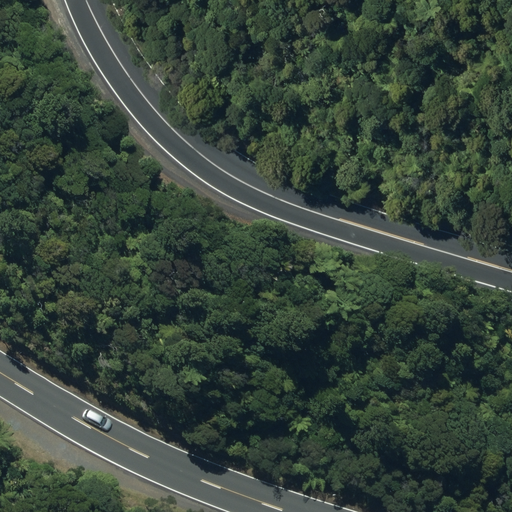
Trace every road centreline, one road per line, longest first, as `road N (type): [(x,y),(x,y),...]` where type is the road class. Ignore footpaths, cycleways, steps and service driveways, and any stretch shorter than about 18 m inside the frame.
road 1 (tertiary): [(85,0),(137,91),(234,177),(299,206),(511,271)]
road 2 (secondary): [(287,511),(146,454),(0,372)]
